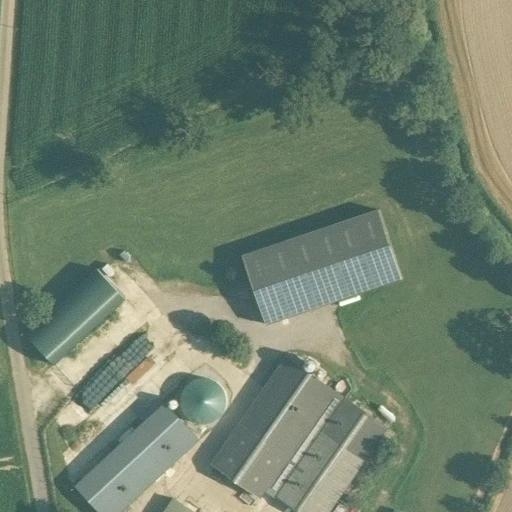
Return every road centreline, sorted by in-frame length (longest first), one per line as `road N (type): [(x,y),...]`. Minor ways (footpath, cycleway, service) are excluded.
road 1 (track): [(18,0),(9,199),(49,511)]
road 2 (track): [(180,476),(220,436),(271,352),(321,335)]
